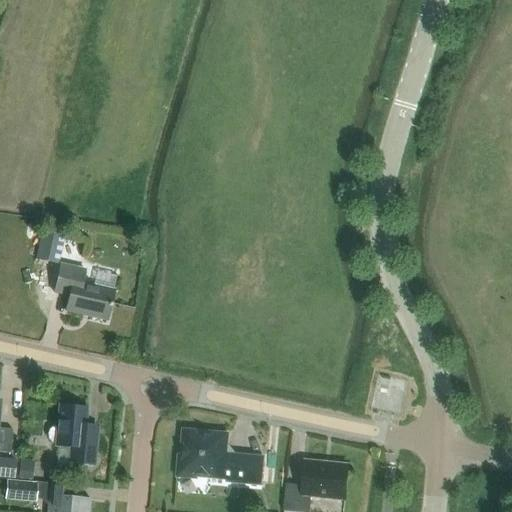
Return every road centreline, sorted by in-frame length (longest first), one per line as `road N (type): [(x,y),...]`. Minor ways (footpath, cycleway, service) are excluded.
road 1 (unclassified): [(437,0),(380,192),(391,276),(439,373),(442,445)]
road 2 (unclassified): [(148,380),(442,445)]
road 3 (unclassified): [(0,344),(148,380)]
road 4 (residential): [(135,511),(148,380)]
